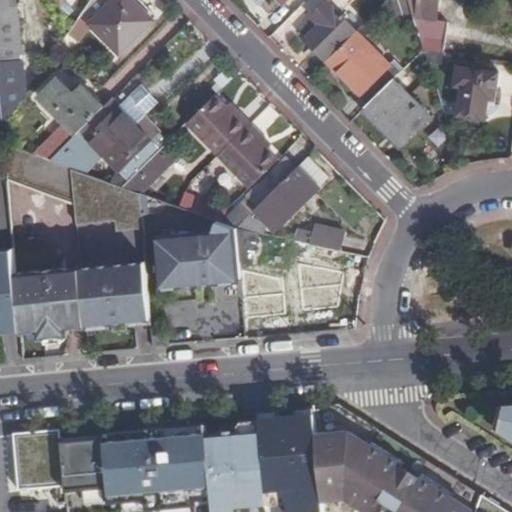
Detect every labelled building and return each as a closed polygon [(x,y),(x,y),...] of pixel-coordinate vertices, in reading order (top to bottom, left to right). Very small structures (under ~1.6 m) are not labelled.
[(154,21),(132,0),(93,0),(85,13),(122,52),(154,21)] [(397,0),(402,17),(413,14),(409,3),(407,0),(397,0)] [(417,0),(417,4),(409,3),(413,14),(425,51),(443,54),(448,24),(436,22),(439,0),(417,0)] [(355,30),(328,3),(314,18),(322,26),(309,39),(327,58),(355,30)] [(17,6),(0,7),(0,73),(2,93),(27,91),(17,6)] [(390,64),(358,33),(330,60),(371,103),(393,82),(405,70),(394,60),(390,64)] [(44,87),(68,52),(62,46),(37,82),(44,87)] [(498,72),(458,66),(455,84),(463,86),(459,113),(483,117),(486,102),(493,104),(498,72)] [(66,123),(36,154),(55,161),(106,109),(85,89),(77,97),(61,82),(42,100),(66,123)] [(429,118),(393,82),(371,103),(367,107),(404,144),(429,118)] [(142,89),(122,109),(136,123),(156,103),(142,89)] [(188,125),(251,189),(280,161),(269,150),(260,141),(263,137),(240,114),(237,117),(228,108),(217,97),(188,125)] [(122,109),(114,101),(106,109),(55,161),(68,166),(99,135),(128,163),(153,140),(136,123),(122,109)] [(228,108),(237,117),(240,114),(231,105),(228,108)] [(263,137),(260,141),(269,150),(272,147),(263,137)] [(63,200),(77,198),(74,168),(68,166),(55,161),(36,154),(7,143),(10,180),(23,180),(23,184),(37,183),(37,189),(49,188),(49,195),(63,193),(63,200)] [(157,155),(138,173),(142,177),(145,173),(152,181),(167,166),(157,155)] [(274,173),(285,184),(296,173),(298,171),(287,160),(274,173)] [(298,171),(296,173),(315,193),(326,183),(307,162),(298,171)] [(124,187),(74,168),(77,198),(80,226),(118,223),(118,233),(145,230),(141,193),(124,187)] [(249,198),(260,209),(285,184),(274,173),(249,198)] [(315,193),(296,173),(285,184),(260,209),(278,229),(315,193)] [(238,230),(217,222),(214,232),(159,236),(164,290),(216,285),(216,283),(243,281),(238,230)] [(319,229),(315,247),(334,251),(343,253),(347,236),(319,229)] [(328,285),(334,251),(315,247),(297,243),(291,278),(328,285)] [(17,250),(0,251),(0,332),(25,330),(25,327),(20,277),(17,250)] [(336,287),(343,253),(334,251),(328,285),(336,287)] [(84,271),(90,325),(112,323),(115,323),(116,333),(130,332),(129,322),(131,322),(154,320),(148,263),(84,268),(84,271)] [(20,277),(25,327),(43,326),(44,333),(44,340),(71,339),(70,328),(90,326),(90,325),(84,271),(20,277)] [(25,330),(25,334),(44,333),(43,326),(25,327),(25,330)] [(156,337),(157,349),(170,348),(170,347),(174,347),(173,336),(156,337)] [(483,496),(392,437),(340,405),(316,407),(316,413),(317,426),(337,425),(344,419),(391,448),(480,504),(483,496)] [(276,447),(319,444),(317,426),(316,413),(273,417),(276,447)] [(477,511),(480,504),(391,448),(344,419),(337,425),(317,426),(319,444),(323,496),(339,496),(340,503),(347,502),(363,511),(477,511)] [(106,441),(63,445),(67,491),(84,489),(109,487),(111,502),(111,503),(123,503),(148,500),(149,510),(161,509),(196,506),(214,505),(208,435),(208,427),(188,429),(165,431),(148,432),(125,434),(126,445),(108,446),(107,436),(106,436),(106,441)] [(268,511),(261,431),(208,435),(214,505),(214,511),(268,511)] [(107,436),(108,446),(126,445),(125,434),(107,436)] [(106,436),(63,440),(63,445),(106,441),(106,436)] [(324,504),(340,503),(339,496),(323,496),(324,504)] [(510,511),(483,496),(480,504),(477,511),(510,511)]
